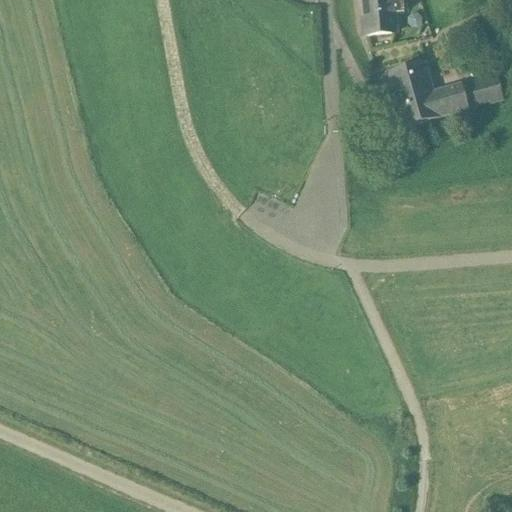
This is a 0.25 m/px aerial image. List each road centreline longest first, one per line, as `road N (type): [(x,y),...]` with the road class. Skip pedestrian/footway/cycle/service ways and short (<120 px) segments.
road 1 (track): [(349,267),(423,438),(419,511)]
road 2 (unclassified): [(324,0),(334,132),(319,258)]
